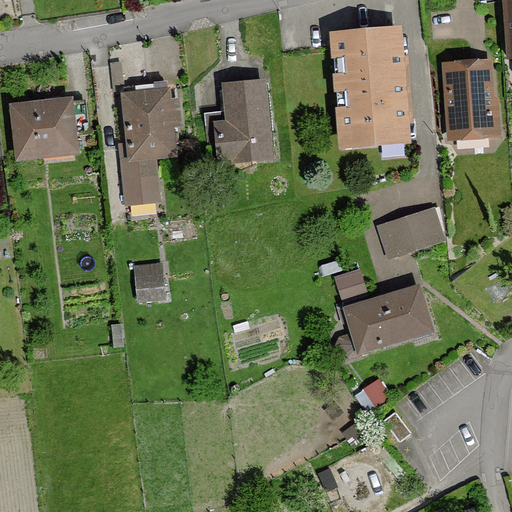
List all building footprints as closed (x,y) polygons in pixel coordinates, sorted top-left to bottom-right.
[(511,0),(503,0),(508,59),(511,58),(511,0)] [(404,140),(396,31),(336,36),(345,145),(404,140)] [(493,128),(488,63),(447,66),(452,138),(500,135),(499,127),(493,128)] [(270,157),(263,83),(225,86),(228,112),(205,114),(208,147),(219,146),(220,162),(270,157)] [(174,91),(124,96),(129,147),(121,148),(127,203),(158,199),(154,157),(174,155),(171,127),(179,126),(177,110),(176,110),(174,91)] [(74,152),(75,152),(73,133),(88,131),(85,104),(70,105),(70,101),(13,108),(19,158),(42,156),(41,150),(74,146),(74,152)] [(437,241),(428,213),(385,227),(394,255),(437,241)] [(161,265),(135,267),(138,301),(164,298),(161,265)] [(360,271),(336,278),(343,302),(367,295),(360,271)] [(430,330),(418,290),(370,304),(382,344),(430,330)] [(382,344),(370,304),(347,311),(354,334),(340,339),(337,345),(340,357),(347,360),(361,356),(360,351),(382,344)] [(378,382),(356,397),(368,414),(390,399),(378,382)] [(395,413),(383,422),(400,443),(412,434),(395,413)]
